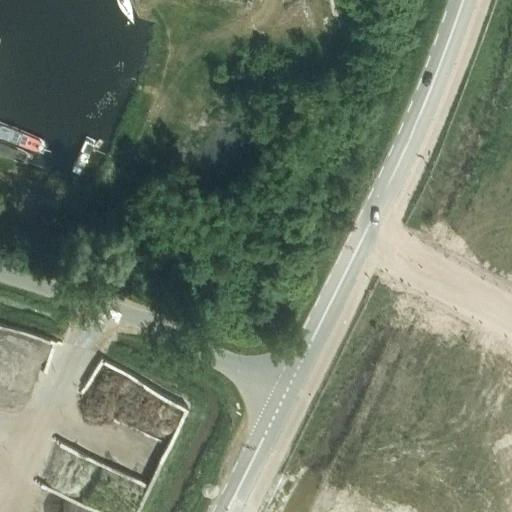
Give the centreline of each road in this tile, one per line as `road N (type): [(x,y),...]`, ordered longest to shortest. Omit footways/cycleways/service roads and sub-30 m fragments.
road 1 (tertiary): [(286,390),(424,104),(461,0)]
road 2 (unclassified): [(286,390),(0,272)]
road 3 (tertiary): [(225,511),(286,390)]
